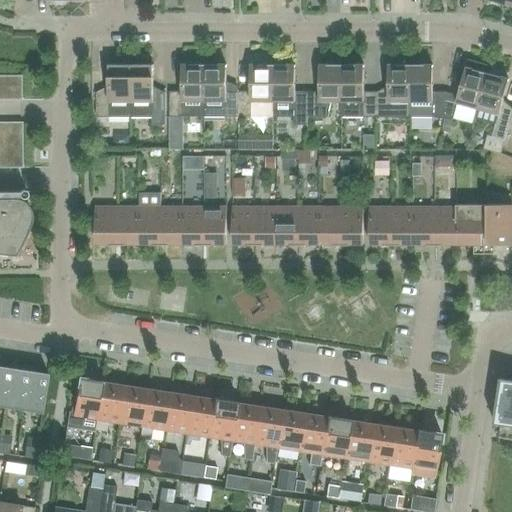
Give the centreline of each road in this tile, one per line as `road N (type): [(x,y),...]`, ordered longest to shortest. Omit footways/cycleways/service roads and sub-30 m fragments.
road 1 (residential): [(473,392),(59,335)]
road 2 (residential): [(511,47),(457,33),(113,31)]
road 3 (residential): [(59,335),(67,27)]
road 4 (residential): [(473,392),(459,511)]
